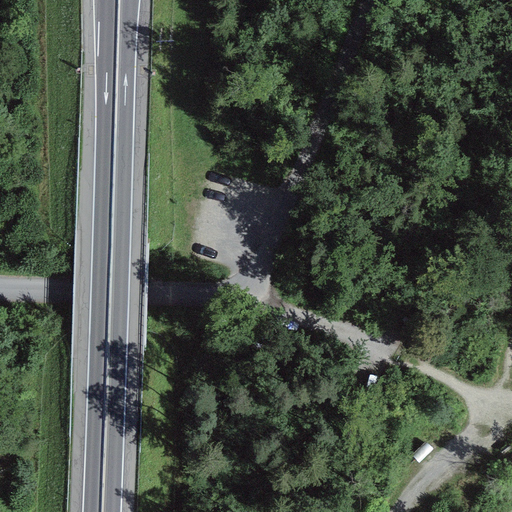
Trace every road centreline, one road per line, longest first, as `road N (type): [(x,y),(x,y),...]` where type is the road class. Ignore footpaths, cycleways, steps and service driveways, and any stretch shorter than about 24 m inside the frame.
road 1 (trunk): [(107,0),(92,511)]
road 2 (trunk): [(113,511),(126,0)]
road 3 (track): [(256,289),(371,0)]
road 4 (track): [(256,289),(496,408)]
road 5 (track): [(0,290),(256,289)]
road 6 (track): [(496,408),(428,473),(401,511)]
